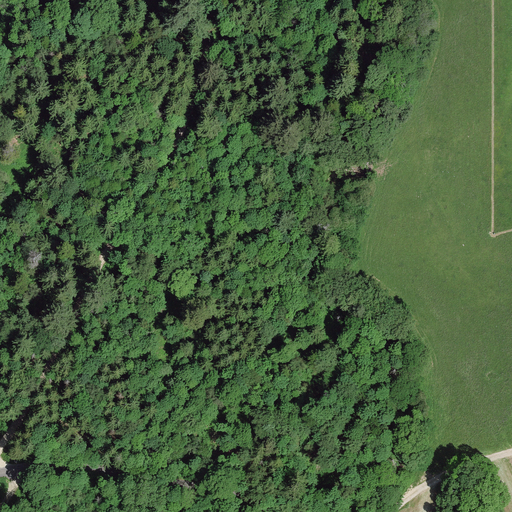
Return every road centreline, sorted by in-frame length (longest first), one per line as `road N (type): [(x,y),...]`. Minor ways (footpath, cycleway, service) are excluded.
road 1 (track): [(1,511),(13,489),(2,451),(6,435),(163,173),(200,69),(193,0)]
road 2 (unclassified): [(263,511),(249,502),(111,475),(31,470),(0,477)]
road 3 (track): [(391,511),(415,490),(511,451)]
